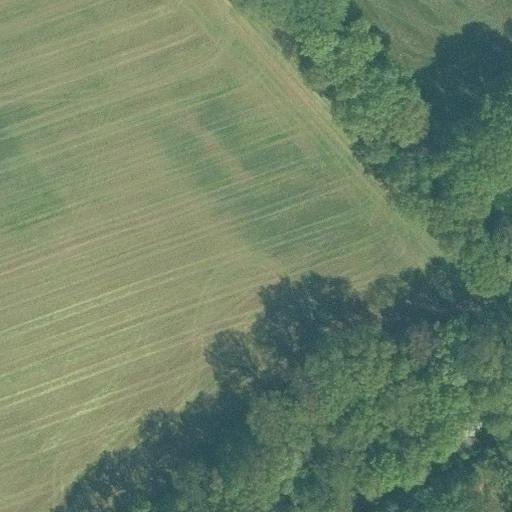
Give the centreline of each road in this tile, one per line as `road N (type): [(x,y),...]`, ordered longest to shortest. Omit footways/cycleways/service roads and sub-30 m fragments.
road 1 (track): [(511,246),(295,0)]
road 2 (tertiary): [(313,511),(511,408)]
